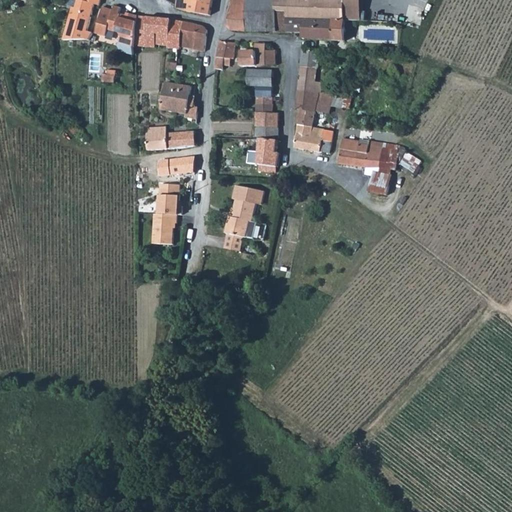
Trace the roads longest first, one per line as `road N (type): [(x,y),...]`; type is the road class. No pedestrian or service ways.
road 1 (residential): [(382,216),(337,174),(288,157),(290,42),(217,34)]
road 2 (residential): [(189,285),(217,34)]
road 3 (track): [(206,150),(104,154),(3,104)]
road 4 (track): [(507,313),(382,216)]
